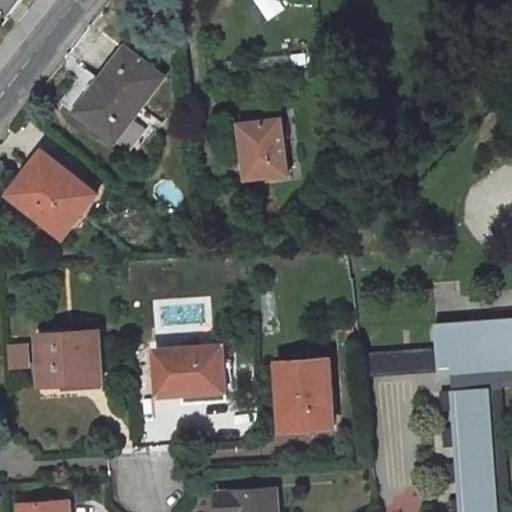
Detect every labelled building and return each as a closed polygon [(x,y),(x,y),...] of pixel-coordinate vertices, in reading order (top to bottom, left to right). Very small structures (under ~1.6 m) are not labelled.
[(123,48),(76,110),(116,141),(130,123),(126,119),(161,73),(137,54),(135,58),(123,48)] [(288,173),(282,120),(247,124),(250,149),(246,150),(249,177),(288,173)] [(98,193),(45,150),(11,193),(65,236),(98,193)] [(511,319),(437,325),(441,374),(453,373),(454,393),(505,388),(511,387),(511,319)] [(102,377),(100,330),(40,334),(43,381),(102,377)] [(13,343),(15,367),(34,365),(32,342),(13,343)] [(224,347),(158,351),(161,395),(227,391),(224,347)] [(440,373),(438,350),(378,353),(379,377),(440,373)] [(379,377),(378,353),(367,354),(368,377),(379,377)] [(335,425),(332,360),(281,363),(285,428),(335,425)] [(511,511),(511,492),(505,388),(454,393),(442,393),(444,412),(455,411),(457,429),(445,430),(446,448),(458,447),(459,465),(447,466),(449,484),(461,483),(462,500),(450,501),(450,511),(511,511)] [(278,511),(277,489),(217,493),(219,511),(278,511)] [(70,511),(69,502),(20,506),(20,511),(70,511)]
